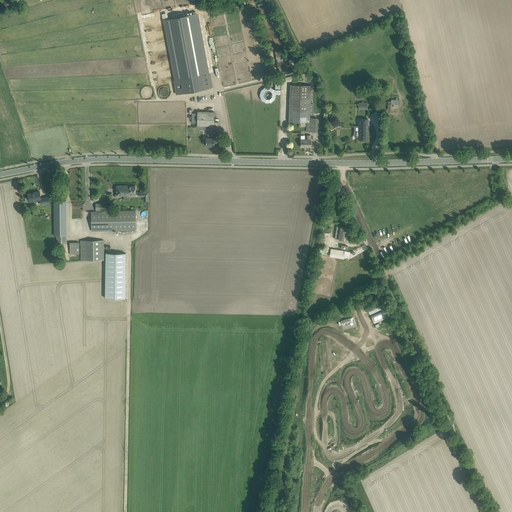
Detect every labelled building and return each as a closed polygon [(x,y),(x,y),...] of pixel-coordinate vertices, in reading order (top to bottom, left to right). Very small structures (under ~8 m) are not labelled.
[(193,90),(210,87),(208,74),(197,14),(163,20),(177,93),(188,91),(188,90),(193,89),(193,90)] [(278,62),(281,76),(293,73),(290,59),(278,62)] [(281,94),(281,83),(275,83),(275,87),(261,88),(262,102),(276,101),(276,94),(281,94)] [(306,122),(306,132),(318,132),(318,118),(311,118),(312,85),(290,84),(289,121),(306,122)] [(388,101),(388,107),(393,108),(393,104),(399,104),(399,99),(391,99),(391,101),(388,101)] [(214,133),(214,112),(197,111),(197,113),(192,113),(192,123),(197,123),(197,129),(208,129),(208,138),(203,138),(203,142),(206,142),(206,146),(207,146),(207,147),(211,147),(211,146),(214,146),(214,142),(217,142),(217,137),(214,137),(214,133)] [(354,131),(354,137),(359,137),(359,140),(369,140),(369,130),(368,130),(368,119),(359,119),(359,131),(354,131)] [(301,147),(311,147),(311,135),(307,135),(307,139),(301,139),(301,147)] [(129,185),(116,185),(117,195),(136,195),(135,186),(129,186),(129,185)] [(26,197),(25,198),(26,202),(30,201),(31,201),(31,202),(34,202),(33,201),(39,199),(40,204),(50,202),(49,196),(41,198),(40,191),(34,192),(34,193),(32,193),(28,194),(29,197),(26,197)] [(148,192),(139,192),(139,197),(143,197),(144,201),(148,201),(148,192)] [(56,235),(56,243),(66,243),(66,234),(67,234),(66,199),(53,200),(54,235),(56,235)] [(103,202),(96,202),(96,211),(91,211),(91,230),(136,230),(136,210),(103,210),(103,202)] [(337,239),(345,240),(347,227),(340,226),(337,226),(335,238),(338,239),(337,239)] [(81,240),(81,259),(104,259),(104,239),(81,240)] [(70,254),(80,254),(80,241),(70,241),(70,254)] [(127,299),(128,251),(107,250),(105,298),(127,299)] [(367,307),(371,315),(382,309),(378,302),(367,307)] [(372,316),(375,324),(388,318),(385,310),(372,316)] [(337,322),(339,326),(355,320),(353,316),(337,322)]
